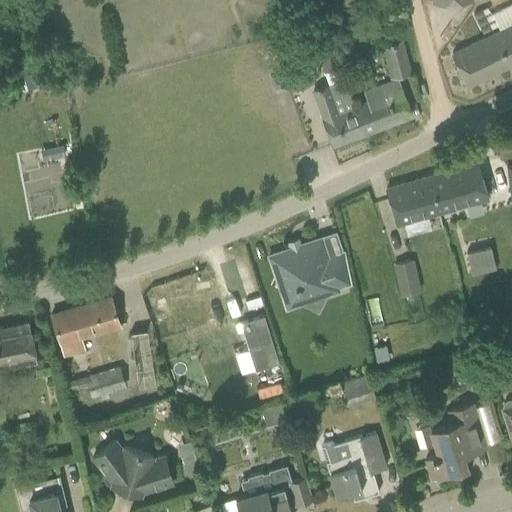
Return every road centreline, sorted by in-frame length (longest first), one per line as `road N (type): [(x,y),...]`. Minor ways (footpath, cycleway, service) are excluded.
road 1 (unclassified): [(0,298),(117,273),(280,214),(511,99)]
road 2 (track): [(416,0),(447,130)]
